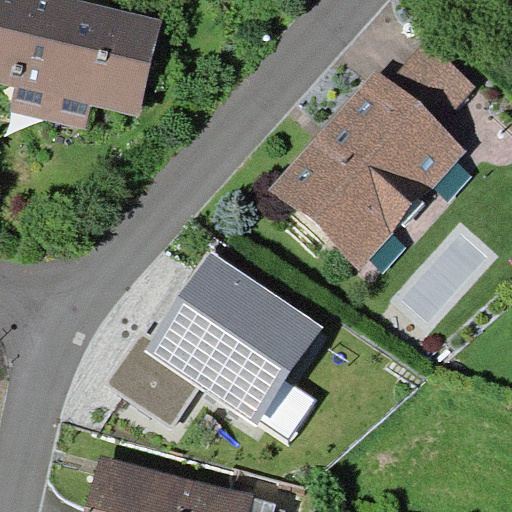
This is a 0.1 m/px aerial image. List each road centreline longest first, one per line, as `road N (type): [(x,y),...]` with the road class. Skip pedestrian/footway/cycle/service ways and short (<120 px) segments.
road 1 (residential): [(66,319),(343,0)]
road 2 (residential): [(9,511),(40,377),(66,319)]
